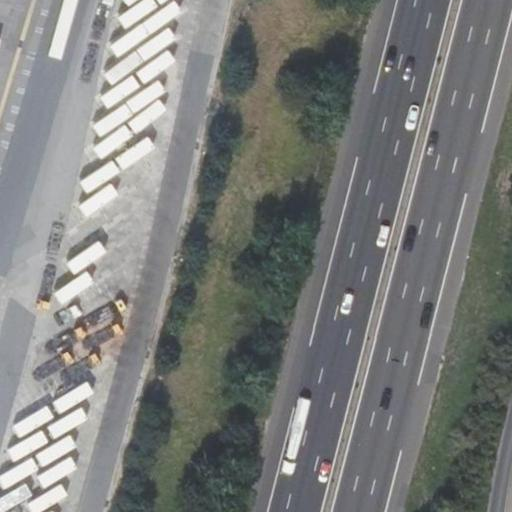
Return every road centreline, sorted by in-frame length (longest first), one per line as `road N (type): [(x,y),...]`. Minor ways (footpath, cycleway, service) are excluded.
road 1 (motorway): [(360,511),(491,0)]
road 2 (motorway): [(422,0),(291,511)]
